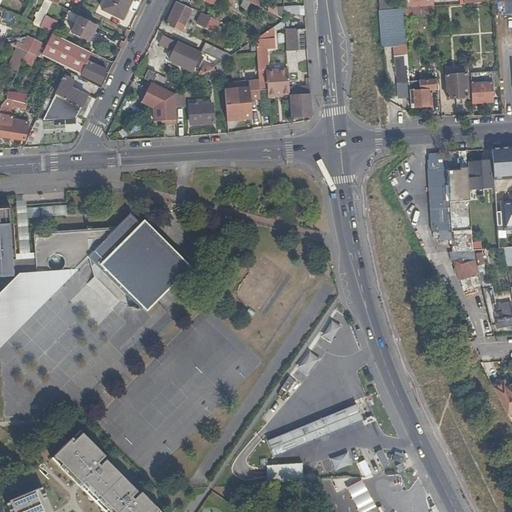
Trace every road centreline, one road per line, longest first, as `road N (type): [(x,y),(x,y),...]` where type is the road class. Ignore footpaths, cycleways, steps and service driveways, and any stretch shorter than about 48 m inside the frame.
road 1 (primary): [(337,143),(347,243),(366,313),(399,402),(455,511)]
road 2 (secondary): [(80,159),(337,143)]
road 3 (residential): [(159,0),(80,159)]
road 4 (secondary): [(337,143),(511,130)]
road 5 (primary): [(324,0),(337,143)]
